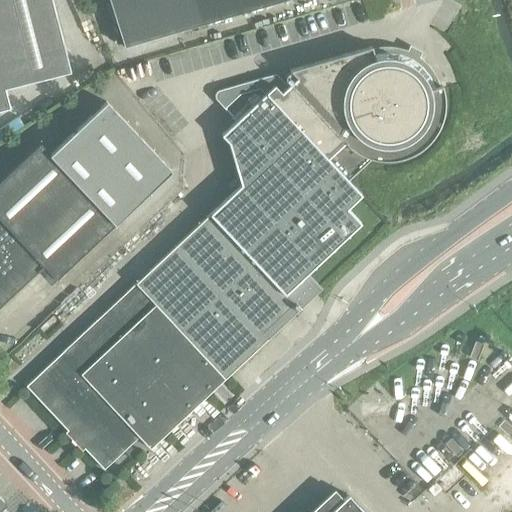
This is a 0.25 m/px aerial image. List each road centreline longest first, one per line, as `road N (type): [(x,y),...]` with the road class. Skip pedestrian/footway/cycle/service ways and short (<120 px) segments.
road 1 (primary): [(511,193),(368,307),(335,359)]
road 2 (primary): [(152,511),(335,359)]
road 3 (primary): [(335,359),(511,247)]
